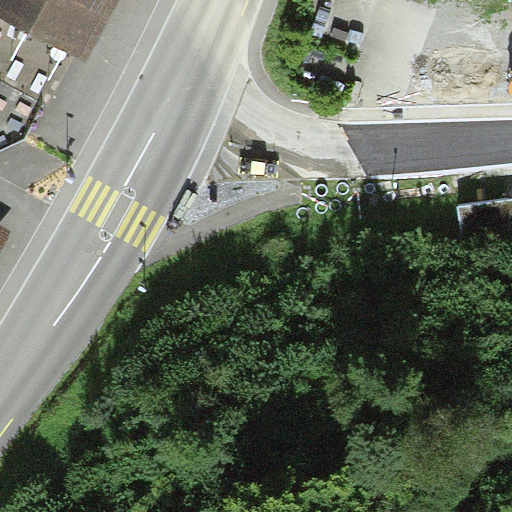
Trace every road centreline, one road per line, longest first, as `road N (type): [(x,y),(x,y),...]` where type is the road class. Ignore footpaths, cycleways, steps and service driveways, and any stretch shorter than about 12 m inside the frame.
road 1 (residential): [(511,143),(306,151),(247,142),(168,112)]
road 2 (secondary): [(0,396),(90,259),(168,112)]
road 3 (secondary): [(168,112),(223,0)]
